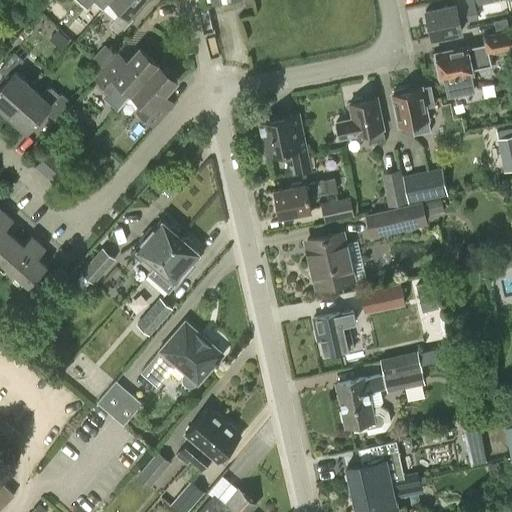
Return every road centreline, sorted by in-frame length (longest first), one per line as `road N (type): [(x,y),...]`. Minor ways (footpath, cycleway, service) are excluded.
road 1 (residential): [(305,511),(212,94)]
road 2 (residential): [(0,151),(81,221),(192,101),(212,94)]
road 3 (residential): [(212,94),(368,60),(389,38),(385,0)]
